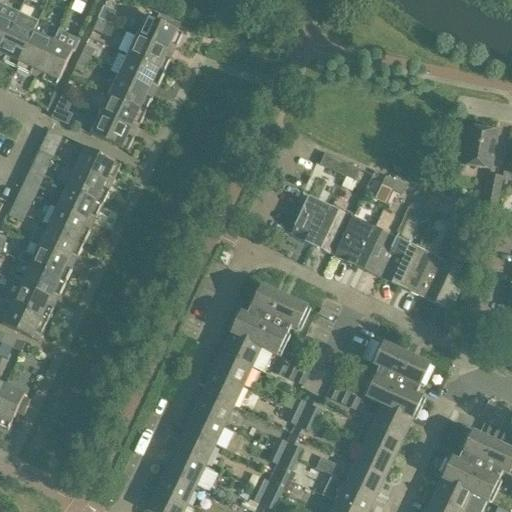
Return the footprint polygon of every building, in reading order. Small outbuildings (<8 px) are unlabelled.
[(103,8),(98,19),(107,24),(112,12),(103,8)] [(33,34),(38,23),(19,14),(14,24),(0,53),(0,61),(3,62),(2,63),(16,70),(33,34)] [(0,53),(14,24),(0,17),(0,53)] [(146,18),(137,38),(173,54),(175,49),(176,49),(183,35),(176,32),(146,18)] [(98,19),(92,31),(101,35),(107,24),(98,19)] [(58,31),(53,43),(36,78),(42,81),(56,88),(72,54),(74,55),(80,42),(58,31)] [(30,76),(31,76),(36,78),(53,43),(33,34),(16,70),(30,76)] [(173,54),(137,38),(128,57),(164,74),(171,60),(170,60),(173,54)] [(85,47),(79,59),(88,63),(93,51),(85,47)] [(128,57),(119,77),(155,94),(157,88),(158,88),(164,74),(128,57)] [(74,70),(74,71),(83,74),(88,63),(79,59),(74,70)] [(6,65),(0,77),(0,87),(13,94),(23,73),(6,65)] [(155,94),(119,77),(110,96),(146,113),(152,99),(155,94)] [(66,86),(61,98),(70,102),(75,91),(66,86)] [(110,96),(100,116),(136,133),(139,127),(146,113),(110,96)] [(52,119),(60,123),(70,102),(61,98),(56,110),(52,119)] [(133,138),(136,133),(100,116),(91,136),(127,153),(134,139),(133,138)] [(461,167),(490,172),(497,133),(468,128),(461,167)] [(46,131),(36,151),(52,158),(62,138),(46,131)] [(71,153),(81,158),(75,169),(111,186),(114,180),(121,166),(85,149),(86,148),(76,143),(71,153)] [(36,151),(27,170),(31,172),(43,178),(52,158),(36,151)] [(323,160),(320,166),(345,178),(351,167),(325,155),(323,160)] [(351,167),(345,178),(354,182),(359,171),(351,167)] [(111,186),(75,169),(66,189),(102,206),(109,192),(108,192),(111,186)] [(43,178),(31,172),(27,170),(18,190),(34,197),(43,178)] [(497,208),(503,178),(487,175),(482,205),(490,206),(497,208)] [(396,183),(385,178),(382,186),(392,191),(396,183)] [(406,188),(396,183),(392,191),(402,196),(406,188)] [(102,206),(66,189),(57,208),(93,225),(95,219),(96,220),(102,206)] [(439,204),(444,194),(434,189),(429,199),(439,204)] [(18,190),(12,203),(9,209),(25,217),(34,197),(18,190)] [(444,194),(439,204),(450,209),(454,199),(444,194)] [(301,213),(290,237),(312,248),(331,209),(308,198),(301,213)] [(93,225),(57,208),(48,228),(84,245),(91,231),(90,231),(93,225)] [(22,223),(25,217),(9,209),(6,215),(22,223)] [(331,209),(312,248),(334,258),(352,219),(331,209)] [(334,258),(356,268),(374,229),(352,219),(334,258)] [(75,264),(78,259),(84,245),(48,228),(39,247),(75,264)] [(374,229),(356,268),(377,278),(396,239),(374,229)] [(396,239),(377,278),(399,289),(418,249),(396,239)] [(72,270),(75,264),(39,247),(34,258),(23,253),(18,262),(30,267),(66,284),(72,270)] [(418,249),(399,289),(421,299),(439,260),(418,249)] [(456,283),(462,270),(439,260),(421,299),(437,306),(449,312),(454,314),(458,306),(466,288),(456,283)] [(59,297),(59,298),(66,284),(30,267),(20,286),(56,303),(59,297)] [(11,306),(47,323),(54,309),(53,309),(56,303),(20,286),(11,306)] [(297,332),(308,310),(288,301),(284,299),(279,296),(275,294),(261,288),(247,317),(241,314),(222,354),(253,368),(261,351),(276,358),(288,332),(290,329),(297,332)] [(38,343),(38,342),(47,323),(11,306),(0,301),(0,311),(7,315),(2,326),(38,343)] [(0,344),(20,354),(24,345),(5,335),(0,344)] [(383,345),(372,367),(380,371),(377,377),(417,396),(430,367),(416,361),(411,359),(406,356),(403,355),(383,345)] [(243,389),(253,368),(222,354),(212,374),(243,389)] [(281,359),(274,374),(303,388),(312,368),(292,358),(289,364),(281,359)] [(234,408),(243,389),(212,374),(203,393),(234,408)] [(416,397),(417,396),(377,377),(366,400),(382,408),(412,422),(423,400),(416,397)] [(336,379),(326,398),(355,412),(360,401),(352,397),(356,388),(352,386),(336,379)] [(25,396),(5,386),(0,396),(0,428),(8,432),(16,414),(23,417),(31,402),(23,399),(25,396)] [(224,427),(234,408),(203,393),(194,413),(224,427)] [(301,416),(306,405),(296,400),(291,411),(301,416)] [(306,419),(316,423),(321,412),(311,407),(306,419)] [(373,425),(373,426),(403,441),(412,422),(382,408),(373,425)] [(286,422),(295,427),(301,416),(291,411),(286,422)] [(215,447),(224,427),(194,413),(185,433),(215,447)] [(311,434),(316,423),(306,419),(301,429),(311,434)] [(511,438),(484,425),(479,436),(472,433),(459,460),(500,479),(501,477),(502,475),(509,478),(511,470),(511,438)] [(362,448),(393,463),(403,441),(373,426),(363,446),(362,448)] [(205,467),(215,447),(185,433),(175,453),(205,467)] [(287,444),(278,440),(273,450),(282,455),(287,444)] [(293,447),(287,458),(297,463),(302,452),(293,447)] [(362,448),(354,466),(384,481),(393,463),(362,448)] [(273,450),(267,462),(277,466),(282,455),(273,450)] [(196,486),(205,467),(175,453),(167,471),(196,486)] [(292,474),(297,463),(287,458),(282,469),(292,474)] [(489,503),(500,479),(459,460),(458,463),(452,460),(441,483),(473,497),(488,505),(489,503)] [(345,485),(375,500),(384,481),(354,466),(345,485)] [(187,506),(196,486),(167,471),(157,492),(187,506)] [(269,484),(259,479),(254,491),(263,495),(269,484)] [(457,511),(465,511),(473,497),(441,483),(433,501),(457,511)] [(345,485),(336,503),(354,511),(369,511),(375,500),(345,485)] [(278,501),(284,491),(274,486),(269,497),(278,501)] [(258,506),(263,495),(254,491),(249,501),(258,506)] [(183,511),(187,506),(157,492),(147,511),(183,511)] [(270,511),(273,511),(278,501),(269,497),(263,508),(264,509),(270,511)] [(457,511),(433,501),(427,511),(457,511)] [(332,511),(354,511),(336,503),(332,511)]
